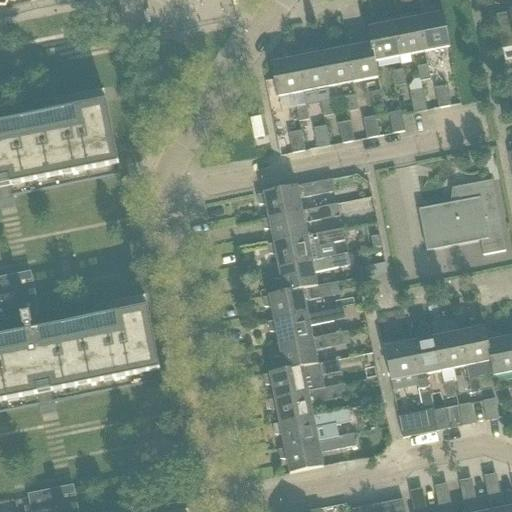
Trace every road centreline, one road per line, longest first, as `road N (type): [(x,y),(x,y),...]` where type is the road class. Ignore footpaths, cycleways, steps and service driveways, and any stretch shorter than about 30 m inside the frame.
road 1 (residential): [(163,194),(500,130)]
road 2 (unclassified): [(225,508),(163,194)]
road 3 (residential): [(225,508),(481,447),(511,457)]
road 4 (unclassified): [(163,194),(170,166),(282,0)]
